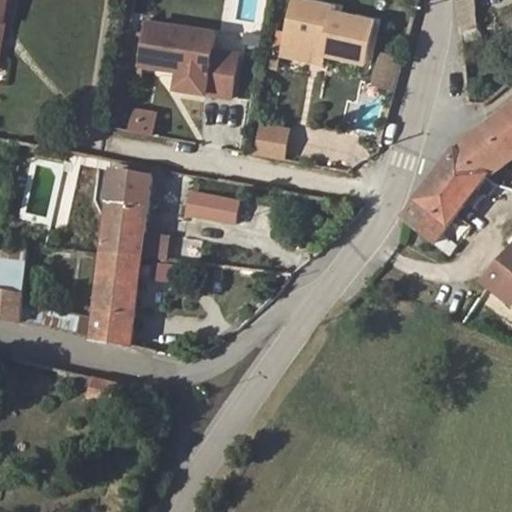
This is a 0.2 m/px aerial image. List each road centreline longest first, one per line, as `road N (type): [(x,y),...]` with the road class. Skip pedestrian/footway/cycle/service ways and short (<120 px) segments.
road 1 (residential): [(0,335),(184,374),(211,366),(275,320),(352,252)]
road 2 (unclassified): [(179,511),(206,460),(352,252)]
road 3 (residential): [(103,147),(387,192)]
road 4 (unclassified): [(404,137),(433,46),(437,0)]
road 5 (unclassified): [(404,137),(453,137),(511,95)]
